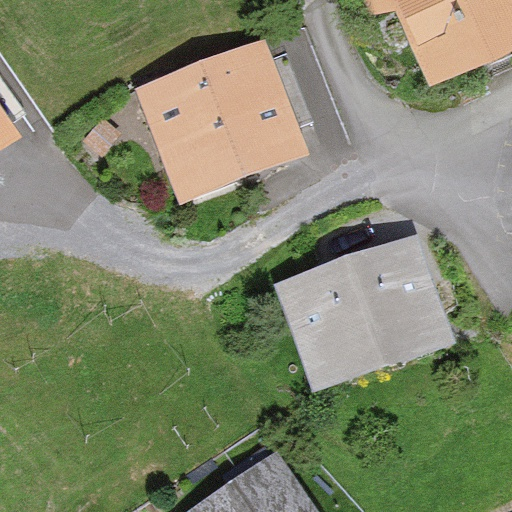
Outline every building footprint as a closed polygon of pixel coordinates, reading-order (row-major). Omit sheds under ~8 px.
[(511,0),(371,0),(374,6),(388,0),(394,0),(427,70),(511,29),(511,0)] [(265,41),(134,88),(179,204),(308,154),(265,41)] [(0,147),(27,128),(0,91),(0,147)] [(276,286),(313,390),(454,340),(417,236),(276,286)] [(315,511),(279,454),(187,511),(315,511)]
